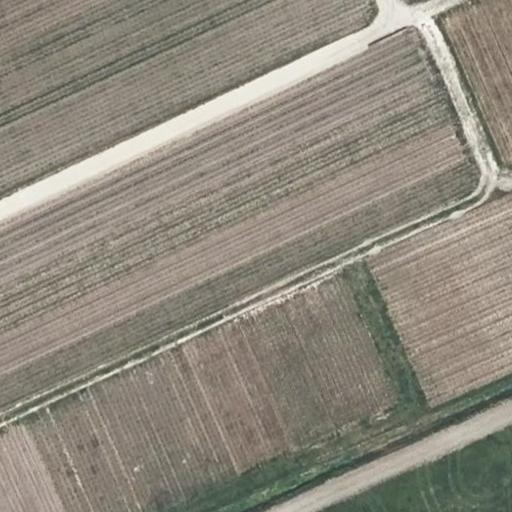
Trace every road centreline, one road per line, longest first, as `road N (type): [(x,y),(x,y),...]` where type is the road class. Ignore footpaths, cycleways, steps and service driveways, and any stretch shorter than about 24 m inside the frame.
road 1 (track): [(0,413),(511,172)]
road 2 (track): [(0,198),(387,18)]
road 3 (track): [(511,416),(297,511)]
road 4 (track): [(487,182),(414,12)]
